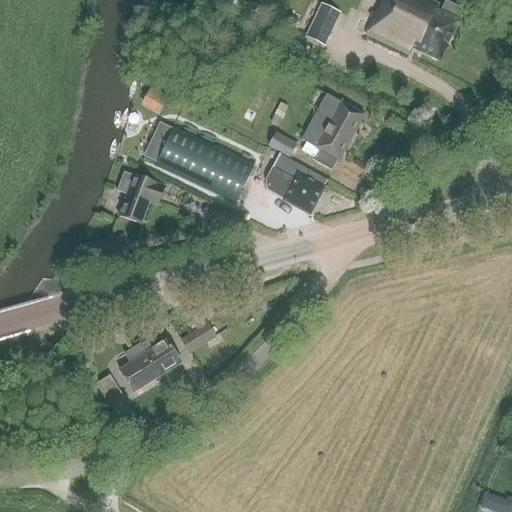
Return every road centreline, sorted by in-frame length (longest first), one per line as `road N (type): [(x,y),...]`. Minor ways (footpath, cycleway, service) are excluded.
road 1 (unclassified): [(0,479),(104,460),(211,402),(318,292),(345,237)]
road 2 (secondary): [(0,325),(345,237)]
road 3 (secondary): [(345,237),(511,198)]
